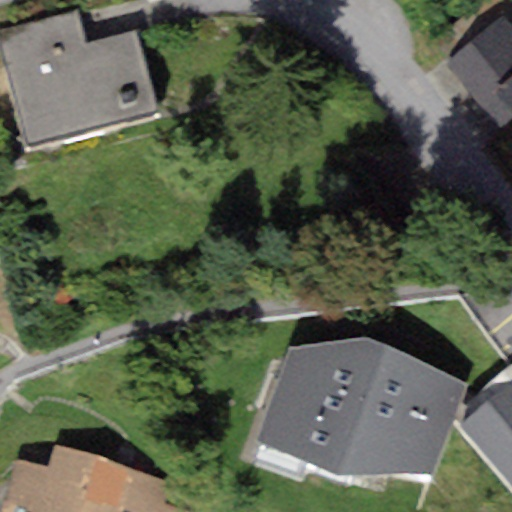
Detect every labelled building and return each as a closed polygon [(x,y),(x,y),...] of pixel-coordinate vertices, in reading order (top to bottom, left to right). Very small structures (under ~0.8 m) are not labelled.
[(77,18),(0,40),(0,52),(30,151),(162,111),(140,39),(88,54),(77,18)] [(511,118),(497,99),(511,87),(511,44),(500,29),(447,69),(498,137),(511,126),(511,118)] [(511,87),(497,99),(511,118),(511,87)] [(365,338),(289,348),(253,442),(336,475),(434,473),(470,385),(365,338)] [(511,384),(460,431),(511,486),(511,384)] [(48,470),(16,460),(0,511),(188,511),(165,504),(163,479),(55,446),(48,470)]
